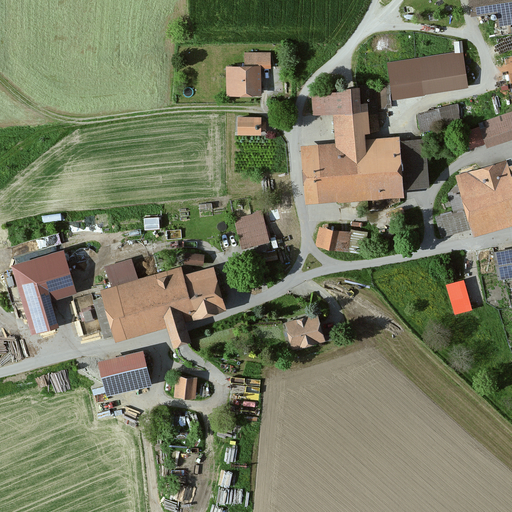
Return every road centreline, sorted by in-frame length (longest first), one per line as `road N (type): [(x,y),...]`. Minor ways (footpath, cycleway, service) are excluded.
road 1 (track): [(295,139),(268,117),(241,109),(85,123),(53,118),(0,78)]
road 2 (residential): [(0,379),(169,333),(288,283)]
road 3 (residential): [(307,243),(295,157),(300,102),(375,0)]
road 4 (residential): [(337,267),(511,234)]
road 5 (track): [(152,338),(157,370),(147,412),(155,511)]
